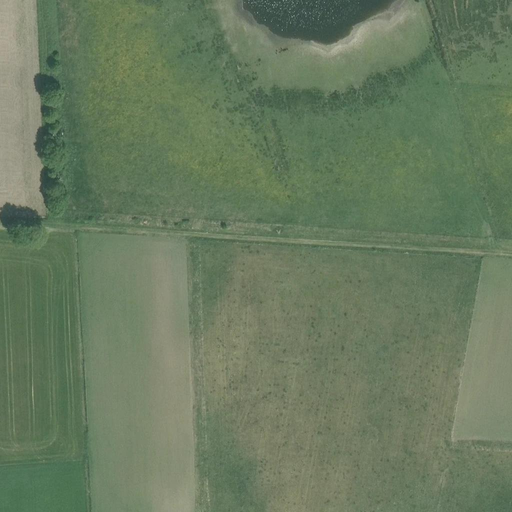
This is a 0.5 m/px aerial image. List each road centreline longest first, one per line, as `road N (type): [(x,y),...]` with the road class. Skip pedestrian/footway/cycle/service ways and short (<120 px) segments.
road 1 (track): [(53,226),(511,254)]
road 2 (track): [(53,226),(41,0)]
